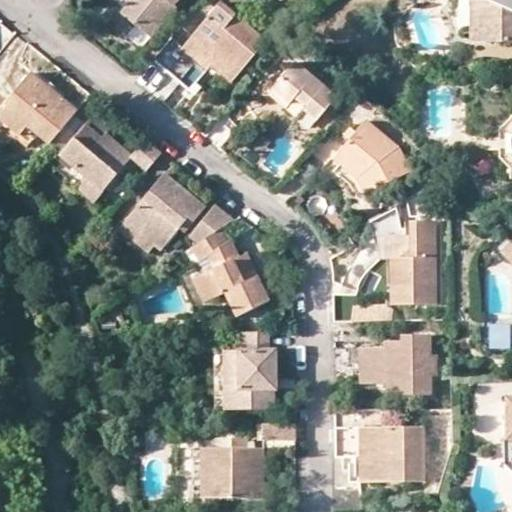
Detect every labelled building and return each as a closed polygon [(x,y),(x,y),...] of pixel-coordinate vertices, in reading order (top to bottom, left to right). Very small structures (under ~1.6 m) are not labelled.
[(132,0),(121,14),(135,25),(151,38),(176,7),(173,4),(176,0),(132,0)] [(511,0),(492,0),(491,2),(484,3),(484,36),(503,44),(511,43),(511,0)] [(474,45),(503,44),(484,36),(484,3),(474,3),(474,45)] [(266,41),(221,4),(183,50),(171,40),(154,60),(191,91),(212,66),(231,82),(266,41)] [(143,48),(151,38),(135,25),(127,35),(143,48)] [(270,95),(285,108),(292,99),(307,110),(320,121),(338,98),(296,64),(270,95)] [(34,74),(0,115),(0,117),(23,136),(30,127),(52,145),(79,112),(34,74)] [(299,119),(307,110),(292,99),(285,108),(299,119)] [(90,118),(84,126),(100,139),(104,135),(107,132),(90,118)] [(336,160),(360,178),(372,171),(381,188),(413,172),(400,148),(368,123),(336,160)] [(131,157),(104,135),(100,139),(84,126),(59,156),(103,193),(131,159),(149,173),(163,156),(145,141),(131,157)] [(258,169),(278,143),(262,130),(241,156),(258,169)] [(368,194),(381,188),(372,171),(360,178),(368,194)] [(167,175),(129,223),(158,245),(165,251),(183,229),(191,219),(197,223),(208,208),(167,175)] [(236,221),(219,207),(194,237),(202,243),(222,231),(236,221)] [(188,234),(197,223),(191,219),(183,229),(188,234)] [(439,221),(416,221),(416,235),(409,235),(395,247),(395,305),(439,304),(439,221)] [(152,253),(158,245),(129,223),(123,230),(152,253)] [(202,243),(194,248),(202,261),(210,257),(216,269),(194,280),(207,304),(226,294),(239,318),(271,301),(247,254),(242,256),(234,241),(230,243),(222,231),(202,243)] [(491,326),(490,352),(510,353),(511,327),(491,326)] [(247,353),(237,353),(237,366),(229,367),(230,412),(277,412),(278,392),(280,392),(271,392),(271,382),(280,382),(280,353),(273,353),(273,333),(246,333),(247,353)] [(389,390),(403,390),(413,389),(413,396),(433,396),(433,377),(439,377),(440,356),(433,356),(433,336),(413,336),(412,342),(403,342),(389,342),(389,349),(338,348),(338,364),(338,385),(389,384),(389,390)] [(219,412),(230,412),(229,367),(237,366),(237,353),(219,353),(219,412)] [(280,392),(280,382),(271,382),(271,392),(280,392)] [(298,426),(265,426),(265,443),(299,443),(298,426)] [(426,429),(339,430),(339,452),(339,459),(359,459),(359,484),(426,483),(426,429)] [(233,441),(233,450),(248,449),(248,441),(233,441)] [(191,501),(205,500),(204,449),(191,449),(191,501)] [(233,450),(204,449),(205,500),(264,500),(264,450),(248,449),(233,450)]
